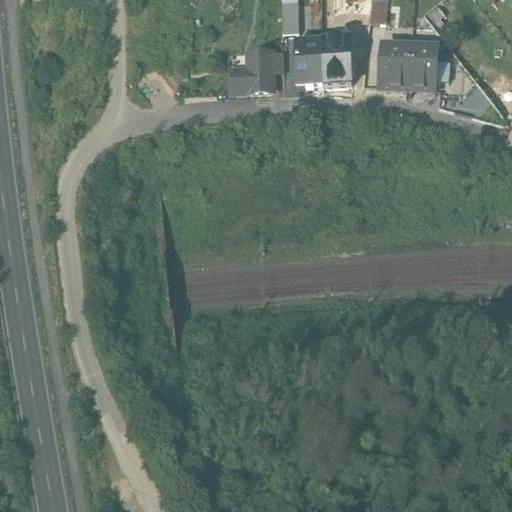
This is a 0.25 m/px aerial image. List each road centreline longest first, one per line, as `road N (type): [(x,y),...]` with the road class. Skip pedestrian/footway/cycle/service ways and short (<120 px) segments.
road 1 (residential): [(159,511),(93,396),(75,334),(59,215),(76,161),(115,129),(315,112),(375,115),(511,157)]
road 2 (primary): [(0,183),(52,511)]
road 3 (track): [(115,129),(114,0)]
